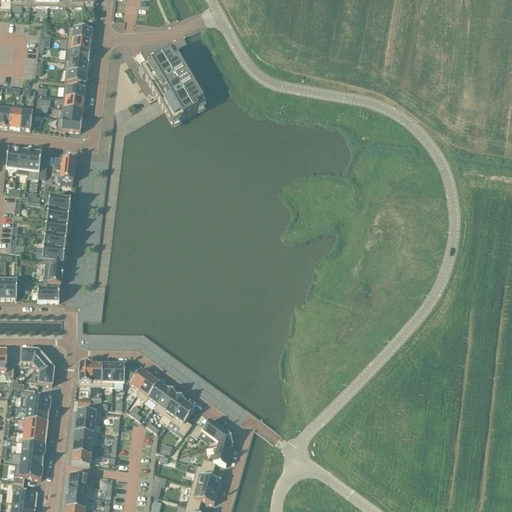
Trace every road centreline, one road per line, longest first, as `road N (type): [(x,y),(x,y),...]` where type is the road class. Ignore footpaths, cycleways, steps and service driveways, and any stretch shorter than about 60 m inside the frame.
road 1 (residential): [(224,511),(241,435),(135,355),(70,355)]
road 2 (residential): [(414,163),(384,126),(273,100),(253,80),(219,15)]
road 3 (residential): [(106,40),(94,148),(0,137)]
road 4 (residential): [(296,457),(303,436),(383,353),(410,300)]
road 5 (tertiary): [(51,511),(70,355)]
